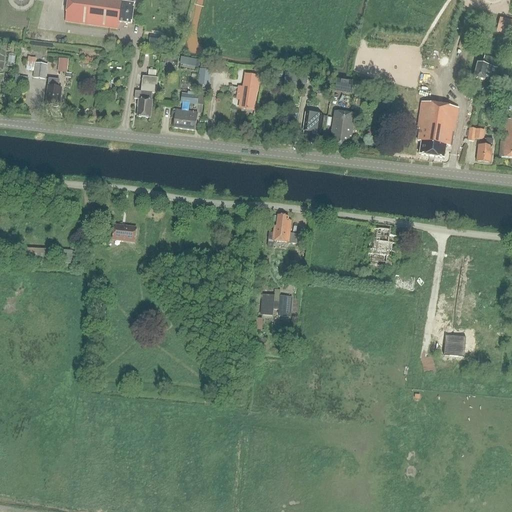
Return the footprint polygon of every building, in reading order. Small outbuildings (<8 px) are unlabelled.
[(67,0),(65,22),(118,29),(119,23),(131,24),(133,7),(121,5),(121,1),(113,0),(67,0)] [(511,22),(500,19),(497,32),(511,36),(511,33),(511,22)] [(197,70),(198,60),(179,58),(178,68),(197,70)] [(497,70),(499,61),(489,58),(488,61),(483,60),(482,65),(477,64),(473,78),(484,81),(485,77),(489,78),(491,68),(497,70)] [(211,62),(200,61),(200,68),(210,70),(211,62)] [(45,80),(47,65),(35,64),(33,79),(45,80)] [(199,69),(196,90),(208,92),(211,71),(199,69)] [(305,91),(307,76),(285,73),(283,88),(305,91)] [(239,89),(237,99),(241,100),(240,108),(252,110),(255,92),(257,92),(258,85),(259,85),(260,77),(245,75),(243,89),(239,89)] [(11,86),(12,77),(6,76),(4,85),(11,86)] [(135,92),(134,100),(138,100),(137,108),(138,108),(137,118),(150,119),(152,102),(151,102),(151,94),(156,95),(157,79),(155,79),(147,78),(142,77),(140,92),(135,92)] [(49,80),(46,106),(52,106),(53,108),(57,108),(58,107),(59,107),(61,89),(58,89),(59,81),(49,80)] [(335,92),(351,94),(353,82),(337,80),(335,92)] [(506,91),(508,81),(500,80),(499,90),(506,91)] [(174,119),(173,129),(195,132),(197,113),(188,112),(188,104),(197,105),(198,95),(188,93),(187,96),(181,95),(180,103),(182,103),(181,111),(175,110),(175,113),(172,112),(171,119),(174,119)] [(421,103),(417,130),(419,130),(417,142),(421,143),(419,156),(443,159),(446,147),(452,148),(458,109),(421,103)] [(334,112),(331,135),(333,135),(331,147),(347,148),(349,137),(351,137),(354,115),(334,112)] [(306,114),(304,132),(305,132),(304,144),(316,146),(318,137),(320,137),(321,127),(325,128),(327,117),(306,114)] [(511,121),(503,120),(499,158),(511,158),(511,121)] [(474,142),(475,139),(476,130),(469,129),(467,141),(474,142)] [(476,130),(475,139),(483,140),(484,131),(476,130)] [(478,146),(476,162),(490,164),(492,140),(486,140),(485,147),(478,146)] [(272,241),(288,243),(291,221),(288,221),(289,217),(278,216),(276,227),(274,227),(272,241)] [(114,227),(112,240),(134,243),(136,229),(114,227)] [(340,230),(339,242),(374,247),(373,256),(374,256),(375,254),(393,257),(393,259),(394,259),(397,237),(394,236),(394,238),(390,236),(389,236),(390,231),(377,229),(376,236),(371,234),(363,233),(341,232),(341,230),(340,230)] [(50,249),(26,248),(26,262),(50,263),(50,249)] [(74,251),(62,250),(61,268),(74,268),(74,251)] [(272,317),(273,310),(279,311),(278,318),(288,318),(290,298),(264,296),(262,316),(272,317)] [(494,327),(494,339),(506,339),(506,327),(494,327)] [(462,357),(465,338),(445,335),(442,354),(462,357)]
